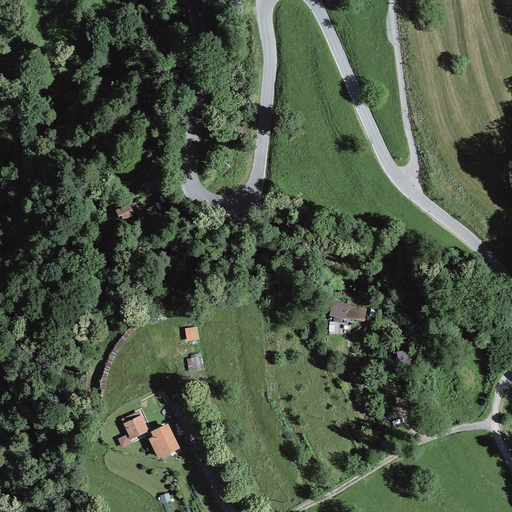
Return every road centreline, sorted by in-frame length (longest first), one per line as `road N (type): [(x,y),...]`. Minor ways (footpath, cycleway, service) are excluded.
road 1 (tertiary): [(195,0),(203,77),(187,172),(193,189),(217,204),(246,200),(254,189),(269,55),(265,0)]
road 2 (tertiary): [(312,0),(381,155),(409,193)]
road 3 (residential): [(409,193),(415,162),(392,0)]
road 4 (tertiary): [(409,193),(467,237),(511,292)]
